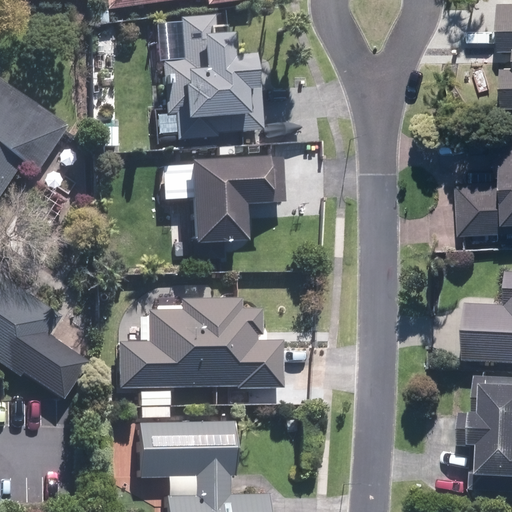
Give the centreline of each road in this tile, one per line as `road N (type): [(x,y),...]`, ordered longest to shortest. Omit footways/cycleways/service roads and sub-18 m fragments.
road 1 (residential): [(379,127),(367,511)]
road 2 (residential): [(379,127),(331,0)]
road 3 (residential): [(419,0),(379,127)]
